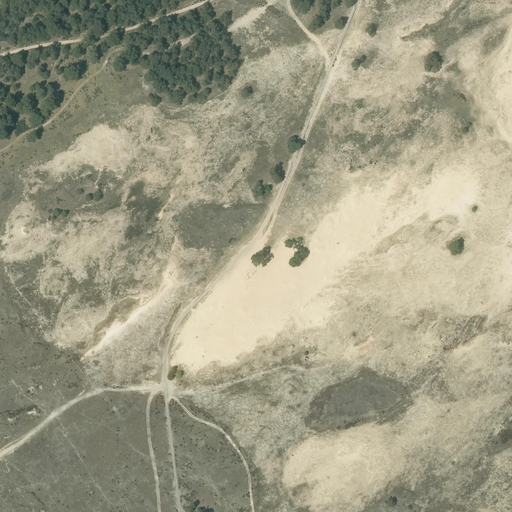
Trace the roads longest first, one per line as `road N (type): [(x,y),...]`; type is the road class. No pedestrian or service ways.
road 1 (unknown): [(0,149),(49,121),(120,48),(158,55),(194,36),(238,27),(275,0)]
road 2 (track): [(210,0),(115,32),(0,55)]
road 3 (track): [(0,456),(77,398),(164,387)]
